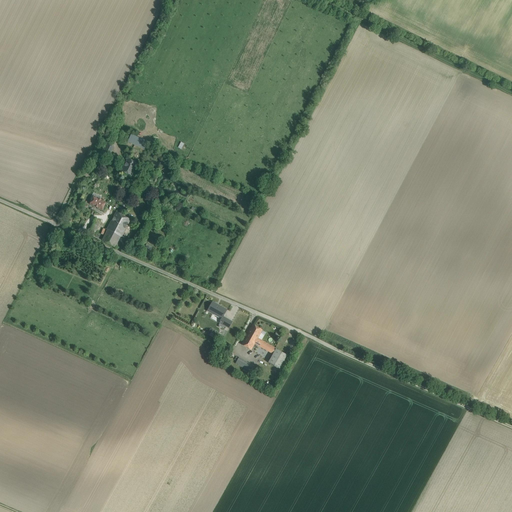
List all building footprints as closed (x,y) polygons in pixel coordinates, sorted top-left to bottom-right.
[(131,135),(128,142),(145,150),(148,142),(131,135)] [(113,147),(108,145),(104,153),(109,156),(113,147)] [(137,164),(128,159),(122,171),(131,176),(135,168),(136,168),(137,166),(137,164)] [(128,191),(119,208),(124,210),(132,194),(128,191)] [(105,203),(94,197),(90,204),(101,210),(104,211),(105,208),(103,207),(105,203)] [(129,220),(116,214),(112,222),(124,228),(124,229),(129,220)] [(124,228),(112,222),(102,241),(114,248),(124,229),(124,228)] [(226,310),(212,303),(208,311),(221,318),(226,310)] [(232,322),(223,317),(219,325),(225,329),(226,326),(229,328),(232,322)] [(253,325),(246,338),(254,342),(257,339),(261,330),(253,325)] [(254,342),(246,338),(242,345),(250,350),(254,343),(254,342)] [(276,349),(257,339),(254,342),(254,343),(273,354),(276,349)] [(287,355),(276,349),(273,354),(268,363),(279,369),(287,355)] [(256,368),(239,358),(236,363),(253,373),(256,368)]
